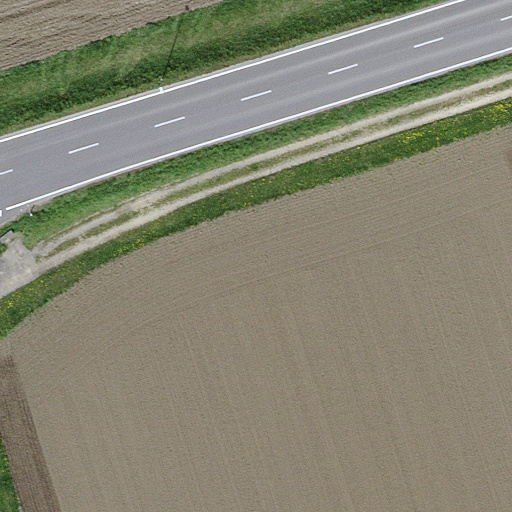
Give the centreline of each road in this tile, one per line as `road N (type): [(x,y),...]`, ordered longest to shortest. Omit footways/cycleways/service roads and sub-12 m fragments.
road 1 (track): [(0,278),(282,156),(511,84)]
road 2 (secondary): [(0,174),(511,14)]
